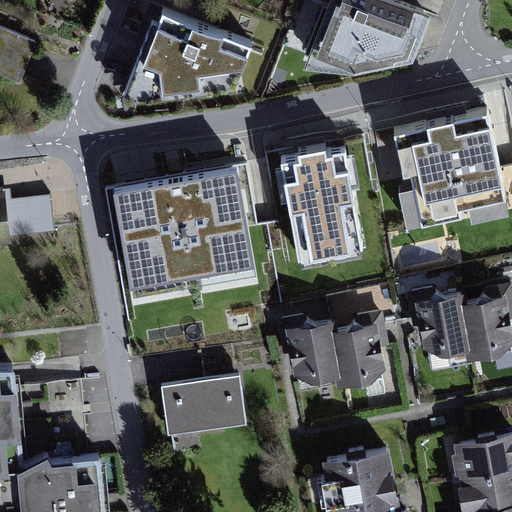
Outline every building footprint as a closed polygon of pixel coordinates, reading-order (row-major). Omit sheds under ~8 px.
[(427,4),(415,0),(322,0),(300,61),(355,68),(409,55),(427,4)] [(214,36),(163,14),(159,28),(153,25),(118,107),(234,93),(251,47),(225,36),(214,36)] [(31,38),(0,26),(0,70),(17,77),(31,38)] [(487,112),(393,133),(416,230),(509,209),(487,112)] [(299,159),(280,162),(299,270),(366,258),(347,152),(327,156),(326,149),(298,154),(299,159)] [(237,170),(114,193),(133,298),(256,275),(237,170)] [(6,181),(0,182),(0,238),(8,238),(8,234),(55,229),(51,190),(8,194),(6,181)] [(433,287),(407,291),(413,318),(418,317),(424,349),(441,357),(466,353),(468,363),(501,357),(511,347),(511,320),(511,321),(511,320),(511,282),(489,288),(483,296),(467,299),(466,295),(448,298),(433,287)] [(303,313),(277,318),(282,345),(288,345),(294,376),(311,384),(336,379),(338,389),(371,383),(387,370),(382,347),(391,345),(383,309),(359,314),(353,322),(337,326),(336,321),(318,325),(303,313)] [(16,365),(0,366),(0,474),(27,472),(16,365)] [(238,375),(162,387),(169,433),(245,421),(238,375)] [(511,511),(511,432),(449,444),(461,511),(511,511)] [(391,452),(323,464),(331,511),(410,511),(410,509),(401,511),(391,452)] [(116,511),(112,466),(3,477),(6,511),(116,511)]
